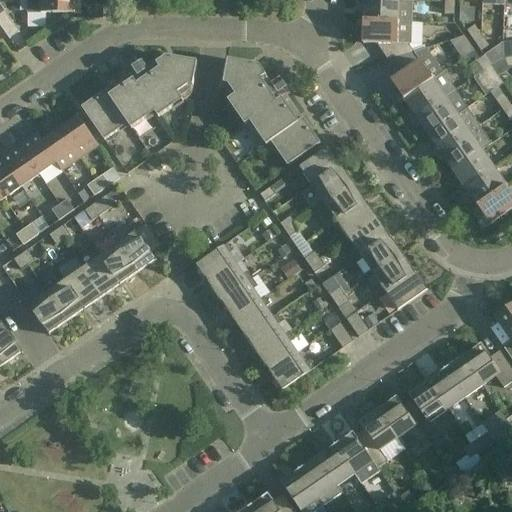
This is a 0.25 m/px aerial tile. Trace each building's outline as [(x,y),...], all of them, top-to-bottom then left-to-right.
[(26,0),(26,15),(81,15),(80,0),(26,0)] [(365,1),(358,0),(358,4),(360,7),(365,7),(364,21),(364,22),(412,24),(413,2),(399,2),(365,1)] [(445,3),(445,13),(454,14),(455,4),(445,3)] [(7,14),(0,18),(0,26),(0,27),(11,41),(21,34),(7,14)] [(358,21),(358,24),(361,28),(365,28),(364,43),(377,43),(390,62),(415,54),(411,47),(411,45),(410,45),(412,45),(413,24),(412,24),(364,22),(364,21),(358,21)] [(476,43),(482,39),(474,27),(468,31),(476,43)] [(482,39),(476,43),(481,51),(488,47),(482,39)] [(503,43),(484,57),(491,67),(503,60),(503,43)] [(415,54),(390,62),(400,76),(392,82),(401,94),(397,96),(397,101),(399,104),(405,100),(444,73),(428,50),(415,54)] [(478,62),(470,67),(477,77),(478,77),(491,67),(484,57),(482,59),(478,62)] [(107,93),(83,111),(105,144),(129,127),(132,132),(156,116),(159,121),(193,98),(198,65),(167,59),(157,66),(161,71),(138,87),(135,82),(111,98),(107,93)] [(229,62),(223,96),(246,128),(251,125),(267,149),(272,145),(289,169),(321,146),(304,121),(299,125),(283,101),(278,104),(262,82),(267,78),(260,68),(229,62)] [(143,64),(133,71),(139,80),(149,73),(143,64)] [(477,77),(474,79),(486,97),(490,94),(504,85),(499,78),(491,67),(478,77),(477,77)] [(444,73),(405,100),(413,111),(409,114),(409,118),(412,122),(456,91),(444,73)] [(282,82),(273,88),(280,98),(288,91),(282,82)] [(456,91),(412,122),(414,124),(418,126),(421,124),(430,136),(469,109),(456,91)] [(505,112),(511,107),(503,95),(497,100),(505,112)] [(469,109),(430,136),(437,147),(434,149),(434,154),(436,157),(481,126),(469,109)] [(79,120),(61,133),(81,161),(99,149),(79,120)] [(481,126),(436,157),(438,160),(442,161),(446,159),(454,171),(482,152),(494,144),(481,126)] [(61,133),(43,145),(58,166),(64,174),(81,161),(61,133)] [(58,166),(43,145),(38,137),(21,149),(41,177),(58,166)] [(120,165),(132,158),(122,142),(110,149),(120,165)] [(41,177),(21,149),(3,161),(23,190),(41,177)] [(311,188),(342,166),(330,150),(300,171),(311,188)] [(482,152),(454,171),(462,182),(459,185),(458,190),(461,193),(495,170),(482,152)] [(3,161),(0,162),(0,194),(5,202),(23,190),(3,161)] [(354,185),(342,166),(311,188),(324,206),(354,185)] [(495,170),(461,193),(463,196),(467,197),(470,194),(479,207),(507,187),(506,186),(495,170)] [(96,183),(104,193),(111,188),(104,178),(96,183)] [(104,193),(96,183),(88,189),(96,199),(104,193)] [(354,185),(324,206),(337,224),(367,203),(354,185)] [(479,207),(473,211),(475,214),(480,214),(483,212),(492,224),(511,210),(511,194),(507,187),(479,207)] [(273,215),(283,207),(272,190),(261,198),(273,215)] [(108,198),(93,208),(101,218),(115,208),(108,198)] [(61,205),(69,216),(75,212),(68,201),(61,205)] [(379,220),(367,203),(337,224),(348,241),(379,220)] [(69,216),(61,205),(52,211),(60,222),(69,216)] [(283,207),(273,215),(286,233),(296,226),(283,207)] [(101,218),(93,208),(86,213),(93,224),(101,218)] [(379,220),(348,241),(361,260),(392,239),(379,220)] [(296,226),(286,233),(298,251),(308,243),(296,226)] [(26,231),(33,242),(40,237),(33,227),(26,231)] [(147,227),(120,246),(140,276),(158,264),(152,256),(153,256),(152,256),(162,249),(147,227)] [(58,232),(64,241),(71,237),(64,228),(58,232)] [(268,243),(276,237),(271,230),(263,236),(268,243)] [(33,242),(26,231),(17,237),(24,248),(33,242)] [(64,241),(58,232),(50,237),(57,246),(64,241)] [(403,255),(392,239),(361,260),(373,276),(403,255)] [(308,243),(298,251),(309,268),(320,260),(308,243)] [(120,246),(102,258),(122,288),(140,276),(120,246)] [(209,286),(241,264),(229,246),(197,268),(209,286)] [(279,252),(283,259),(290,254),(286,247),(279,252)] [(24,257),(30,267),(36,263),(29,254),(24,257)] [(403,255),(373,276),(386,295),(416,274),(403,255)] [(30,267),(24,257),(15,263),(22,273),(30,267)] [(102,258),(84,270),(105,300),(122,288),(102,258)] [(352,258),(337,270),(347,284),(363,272),(352,258)] [(333,279),(320,260),(309,268),(322,286),(333,279)] [(289,280),(301,272),(294,262),(282,270),(289,280)] [(241,264),(209,286),(221,303),(253,281),(241,264)] [(84,270),(67,282),(88,312),(105,300),(84,270)] [(416,274),(386,295),(399,314),(429,293),(416,274)] [(344,295),(333,279),(322,286),(334,303),(344,295)] [(265,298),(253,281),(221,303),(233,321),(265,298)] [(67,282),(49,294),(70,324),(88,312),(67,282)] [(70,324),(49,294),(29,308),(50,338),(70,324)] [(344,295),(334,303),(347,322),(357,314),(344,295)] [(265,298),(233,321),(246,338),(278,316),(265,298)] [(325,307),(320,300),(314,304),(319,312),(325,307)] [(511,309),(507,306),(497,312),(500,318),(498,319),(511,339),(511,344),(505,350),(511,360),(511,309)] [(357,314),(347,322),(360,340),(370,333),(357,314)] [(372,326),(382,339),(396,328),(386,315),(372,326)] [(278,316),(246,338),(257,355),(289,333),(278,316)] [(334,319),(323,327),(328,334),(339,327),(334,319)] [(3,326),(0,327),(0,355),(8,367),(24,356),(3,326)] [(342,326),(331,333),(344,351),(354,344),(342,326)] [(302,352),(289,333),(257,355),(270,374),(302,352)] [(482,347),(463,360),(484,389),(497,379),(505,391),(511,385),(511,369),(501,354),(491,360),(482,347)] [(302,352),(270,374),(284,393),(316,371),(302,352)] [(0,372),(8,367),(0,355),(0,372)] [(484,389),(463,360),(446,372),(466,401),(484,389)] [(466,401),(446,372),(428,385),(448,413),(466,401)] [(448,413),(428,385),(410,397),(417,407),(416,407),(430,426),(435,433),(434,433),(435,433),(430,426),(448,413)] [(398,400),(379,412),(399,442),(408,436),(419,444),(434,433),(435,433),(430,426),(416,407),(407,413),(398,400)] [(354,435),(354,436),(361,446),(374,465),(379,472),(389,464),(382,454),(399,442),(379,412),(361,425),(371,439),(361,445),(354,435)] [(66,419),(44,443),(63,461),(86,437),(66,419)] [(511,428),(506,420),(499,425),(506,434),(511,430),(511,428)] [(374,465),(354,436),(336,448),(356,477),(362,487),(381,475),(374,465)] [(470,445),(478,456),(486,450),(478,440),(470,445)] [(478,456),(470,445),(464,449),(471,460),(478,456)] [(511,447),(491,462),(507,484),(511,480),(511,447)] [(356,477),(336,448),(318,460),(338,489),(356,477)] [(318,460),(300,473),(320,502),(338,489),(318,460)] [(304,511),(320,502),(300,473),(282,485),(300,511),(304,511)] [(427,480),(422,483),(419,490),(423,497),(433,491),(427,480)] [(409,491),(398,499),(407,511),(408,511),(411,510),(418,505),(409,491)] [(406,511),(394,495),(382,502),(387,511),(406,511)] [(251,509),(252,511),(294,511),(288,504),(279,510),(269,497),(251,509)]
